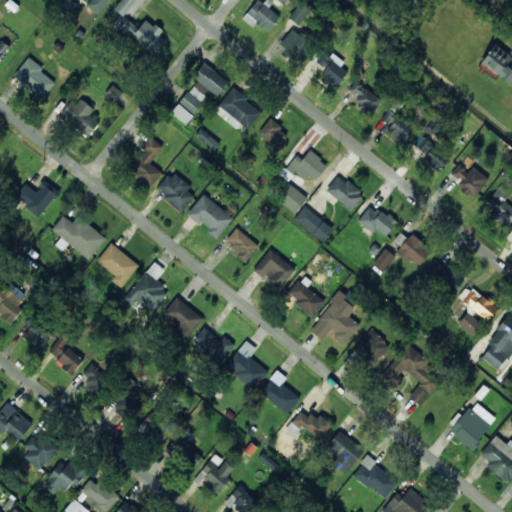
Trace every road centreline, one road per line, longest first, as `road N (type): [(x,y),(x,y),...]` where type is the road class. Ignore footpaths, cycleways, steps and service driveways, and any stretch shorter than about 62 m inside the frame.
road 1 (residential): [(499,511),(0,104)]
road 2 (residential): [(511,271),(178,0)]
road 3 (residential): [(191,511),(0,355)]
road 4 (residential): [(89,177),(234,0)]
